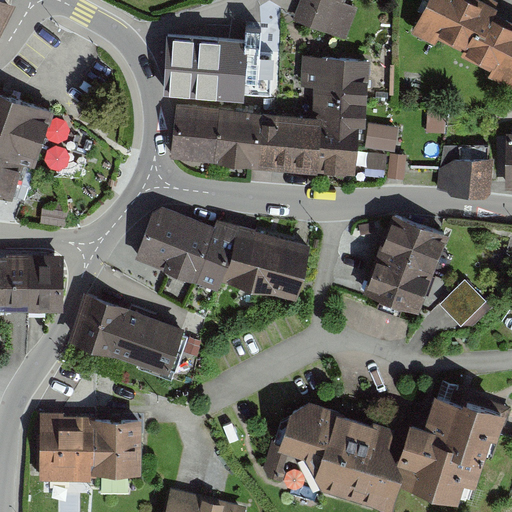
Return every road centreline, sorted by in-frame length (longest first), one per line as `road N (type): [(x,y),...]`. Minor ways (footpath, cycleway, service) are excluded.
road 1 (residential): [(511,212),(434,202),(279,204),(155,178)]
road 2 (residential): [(92,245),(64,323),(24,384),(3,437),(0,483)]
road 3 (residential): [(155,178),(158,119),(146,71),(112,28),(60,0)]
road 4 (unknown): [(132,45),(254,0)]
